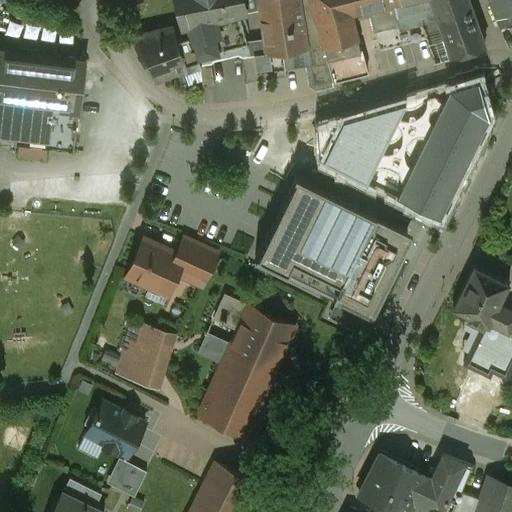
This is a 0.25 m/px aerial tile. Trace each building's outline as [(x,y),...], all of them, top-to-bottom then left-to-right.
[(241,0),(177,0),(183,25),(184,25),(185,27),(239,14),(244,12),(241,0)] [(306,47),(295,0),(257,0),(265,53),(283,50),(306,47)] [(295,0),(306,47),(308,60),(325,57),(332,81),(366,72),(353,18),(352,12),(357,10),(368,7),(374,30),(398,24),(392,1),(391,0),(295,0)] [(429,0),(407,0),(399,2),(398,0),(395,0),(392,1),(398,24),(399,29),(437,19),(429,0)] [(476,23),(468,0),(429,0),(437,19),(438,24),(450,56),(485,46),(476,23)] [(511,0),(488,0),(499,27),(511,22),(511,0)] [(239,14),(185,27),(189,37),(196,53),(196,54),(223,48),(246,42),(239,14)] [(450,56),(438,24),(424,28),(435,60),(450,56)] [(179,50),(171,28),(134,37),(157,78),(200,63),(196,54),(196,53),(189,37),(180,40),(183,49),(179,50)] [(85,61),(0,50),(0,99),(54,106),(79,109),(85,61)] [(265,53),(242,56),(245,82),(287,76),(283,50),(265,53)] [(325,57),(308,60),(311,79),(319,77),(320,83),(332,81),(325,57)] [(211,62),(199,64),(203,87),(214,85),(211,62)] [(487,78),(389,98),(399,145),(362,135),(342,129),(340,135),(325,130),(320,148),(354,158),(371,154),(375,172),(394,178),(400,159),(428,153),(448,159),(466,156),(462,140),(496,133),(492,114),(493,110),(487,78)] [(54,106),(0,99),(0,134),(50,141),(54,106)] [(322,289),(367,311),(408,228),(298,175),(257,257),(286,271),(322,289)] [(188,273),(182,283),(206,293),(224,251),(186,236),(178,253),(174,268),(188,273)] [(174,268),(178,253),(143,239),(126,281),(174,301),(182,283),(188,273),(174,268)] [(505,282),(474,266),(453,308),(469,315),(467,319),(482,326),(484,322),(488,324),(489,321),(507,330),(511,320),(511,310),(498,303),(507,285),(505,282)] [(322,289),(286,271),(283,277),(319,295),(322,289)] [(224,293),(214,314),(220,316),(219,319),(227,322),(228,320),(237,324),(247,303),(224,293)] [(237,324),(198,411),(247,433),(295,325),(247,303),(237,324)] [(165,330),(131,320),(115,373),(148,383),(165,330)] [(511,331),(492,373),(505,379),(511,363),(511,331)] [(123,410),(102,400),(85,433),(104,443),(103,445),(115,451),(116,449),(127,455),(144,421),(135,416),(136,414),(124,408),(123,410)] [(426,475),(379,451),(358,494),(394,511),(407,511),(413,501),(426,475)] [(472,465),(442,454),(431,477),(459,494),(472,465)] [(146,471),(124,459),(111,484),(134,496),(146,471)] [(215,460),(189,511),(238,511),(255,479),(215,460)] [(72,475),(67,485),(98,498),(103,488),(72,475)] [(431,477),(426,475),(413,501),(426,507),(426,511),(440,511),(442,508),(445,501),(446,502),(447,499),(455,503),(459,494),(431,477)] [(511,511),(511,488),(487,481),(476,511),(511,511)] [(103,511),(62,492),(52,511),(103,511)]
